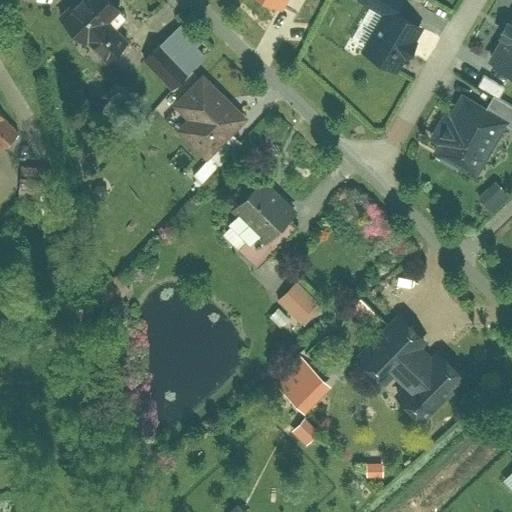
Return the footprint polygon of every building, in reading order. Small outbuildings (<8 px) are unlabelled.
[(125,39),(107,21),(117,10),(106,0),(69,0),(51,18),(81,47),(86,42),(104,60),(125,39)] [(420,33),(386,12),(393,0),(352,0),(377,15),(354,51),(393,75),(420,33)] [(511,76),(511,21),(489,65),(511,76)] [(160,41),(135,63),(163,92),(187,70),(160,41)] [(181,119),(170,131),(202,161),(242,117),(196,76),(168,107),(181,119)] [(511,120),(511,108),(486,94),(478,109),(509,126),(511,120)] [(431,149),(428,153),(469,175),(498,123),(457,100),(446,121),(434,114),(418,142),(431,149)] [(19,164),(19,180),(45,181),(45,164),(19,164)] [(244,248),(253,239),(261,247),(295,212),(257,175),(223,210),(229,216),(221,225),(244,248)] [(487,210),(503,191),(488,179),(473,197),(487,210)] [(289,284),(271,303),(296,327),(314,309),(289,284)] [(376,384),(383,377),(396,390),(388,398),(416,424),(459,380),(431,354),(421,364),(407,351),(416,341),(390,316),(349,359),(376,384)] [(298,353),(268,383),(301,415),(330,385),(298,353)] [(286,428),(301,442),(313,428),(299,414),(286,428)] [(241,511),(228,500),(217,511),(241,511)]
